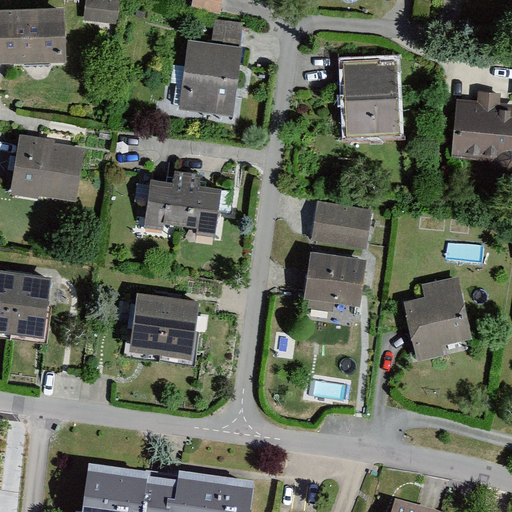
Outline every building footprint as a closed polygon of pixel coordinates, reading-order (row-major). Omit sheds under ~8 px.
[(85,0),(84,19),(117,21),(118,0),(85,0)] [(192,0),(192,7),(221,10),(222,0),(192,0)] [(61,6),(0,9),(0,62),(63,60),(61,6)] [(239,51),(186,41),(173,114),(227,124),(239,51)] [(391,59),(336,61),(339,133),(394,131),(391,59)] [(511,106),(451,99),(443,158),(511,167),(511,106)] [(83,151),(15,136),(3,192),(71,207),(83,151)] [(141,226),(176,231),(182,178),(169,176),(168,190),(146,187),(141,226)] [(195,180),(182,178),(176,231),(211,235),(216,196),(194,193),(195,180)] [(368,208),(315,200),(309,235),(362,243),(368,208)] [(362,265),(305,253),(296,298),(353,310),(362,265)] [(48,281),(0,272),(0,335),(37,342),(48,281)] [(420,299),(399,302),(405,337),(407,346),(410,365),(440,359),(438,347),(467,343),(455,276),(417,283),(420,299)] [(194,305),(131,293),(120,352),(183,364),(194,305)] [(167,493),(83,478),(77,511),(244,511),(248,490),(170,476),(167,493)]
